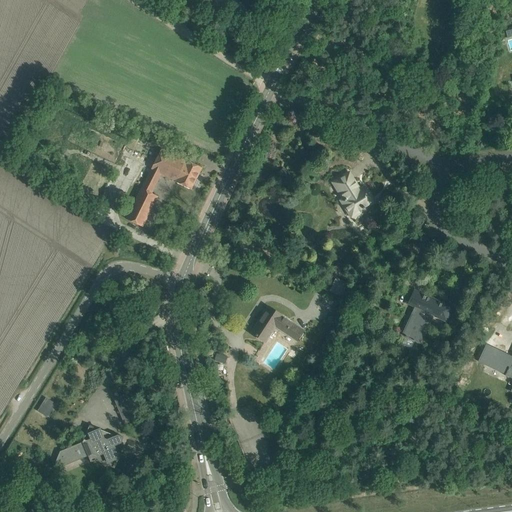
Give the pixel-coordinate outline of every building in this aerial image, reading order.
[(202,168),(193,163),(187,160),(186,161),(162,149),(142,188),(141,188),(126,219),(142,227),(157,196),(151,193),(161,174),(176,181),(176,182),(191,189),(202,168)] [(349,173),(340,178),(332,183),(343,200),(341,201),(350,217),(374,202),(365,187),(360,190),(349,173)] [(344,294),(349,284),(336,277),(332,286),(336,288),(334,291),(322,285),(320,290),(339,301),(344,294)] [(402,335),(421,344),(434,314),(446,320),(452,308),(415,290),(409,303),(415,306),(402,335)] [(372,312),(373,305),(364,303),(363,310),(372,312)] [(303,330),(277,313),(269,307),(252,333),(265,342),(275,326),(296,340),(303,330)] [(511,357),(487,346),(479,361),(506,374),(505,376),(506,376),(507,375),(511,377),(511,391),(511,357)] [(225,364),(227,357),(217,353),(214,360),(225,364)] [(128,395),(116,399),(124,425),(136,421),(128,395)] [(56,404),(46,398),(37,412),(47,418),(56,404)] [(60,451),(56,461),(66,465),(88,456),(92,455),(97,457),(103,454),(107,462),(116,466),(119,457),(115,446),(121,443),(124,437),(118,435),(113,437),(107,439),(104,438),(101,430),(92,426),(88,435),(86,434),(82,442),(60,451)]
